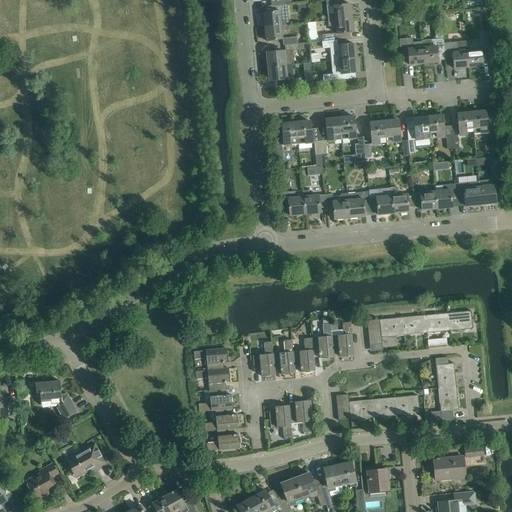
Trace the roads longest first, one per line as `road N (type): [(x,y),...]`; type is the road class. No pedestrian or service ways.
road 1 (residential): [(265,246),(511,221)]
road 2 (residential): [(321,378),(382,357),(462,351),(473,430)]
road 3 (residential): [(64,339),(180,266),(265,246)]
road 4 (residential): [(64,339),(117,437),(141,460)]
road 5 (residential): [(265,246),(251,108)]
road 6 (residential): [(251,108),(378,96)]
